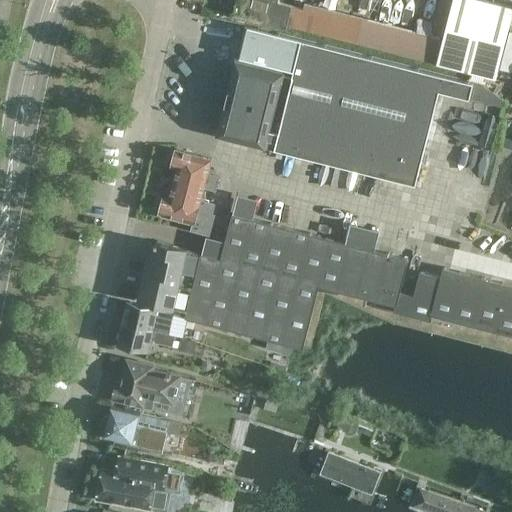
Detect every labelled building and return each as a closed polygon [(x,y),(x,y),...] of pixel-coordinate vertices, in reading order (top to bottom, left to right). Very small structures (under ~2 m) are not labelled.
[(307,10),(293,7),(281,4),(281,0),(237,0),(234,16),(288,30),(289,25),(496,79),(511,16),(511,5),(490,0),(456,0),(446,40),(308,5),(307,10)] [(483,84),(257,28),(248,64),(238,62),(219,135),(417,185),(440,90),(503,106),(505,100),(483,84)] [(218,190),(221,175),(209,173),(213,159),(177,148),(172,166),(178,167),(175,183),(205,191),(206,186),(218,190)] [(202,200),(205,191),(175,183),(171,199),(164,197),(160,212),(163,213),(162,215),(194,224),(193,229),(209,234),(188,312),(176,309),(190,250),(158,241),(148,277),(144,276),(138,301),(172,309),(170,317),(186,320),(186,318),(294,344),(304,347),(320,285),(397,304),(395,310),(432,320),(434,314),(511,334),(511,284),(445,267),(443,276),(421,270),(415,295),(401,291),(410,259),(234,214),(228,239),(210,235),(216,215),(213,214),(216,204),(202,200)] [(185,270),(185,271),(195,273),(199,254),(190,252),(187,263),(185,270)] [(160,331),(162,322),(156,320),(159,308),(127,301),(122,322),(160,331)] [(175,335),(160,331),(122,322),(117,344),(148,351),(151,339),(155,340),(155,342),(173,346),(175,335)] [(193,352),(196,343),(182,338),(179,348),(193,352)] [(174,403),(180,375),(153,369),(154,365),(126,359),(121,383),(117,382),(113,399),(152,408),(154,398),(174,403)] [(266,401),(264,409),(275,412),(277,404),(266,401)] [(180,435),(183,422),(111,406),(104,435),(126,440),(125,443),(163,451),(167,432),(180,435)] [(375,439),(380,427),(346,412),(339,429),(351,435),(353,429),(375,439)] [(382,470),(329,449),(321,471),(375,491),(382,470)] [(165,483),(168,466),(126,458),(124,469),(119,472),(102,469),(97,500),(150,510),(155,481),(165,483)] [(507,479),(489,472),(482,489),(500,496),(507,479)] [(421,486),(414,505),(435,511),(486,511),(487,509),(421,486)]
